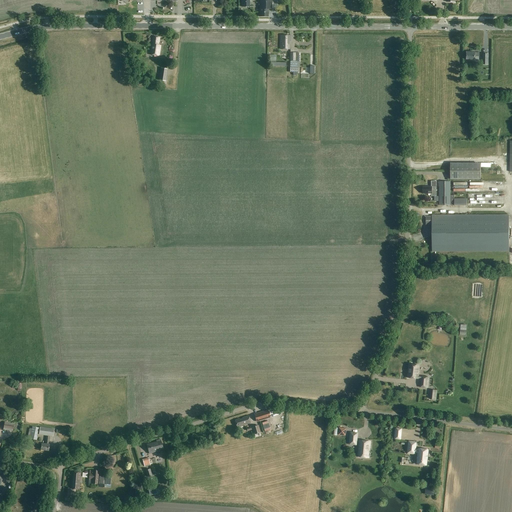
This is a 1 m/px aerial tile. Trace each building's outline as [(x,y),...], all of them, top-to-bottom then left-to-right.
[(259,0),(259,17),(268,17),(268,9),(272,9),(271,0),(259,0)] [(290,42),(290,36),(281,35),(280,50),(288,50),(289,42),(290,42)] [(159,45),(160,37),(153,36),(153,40),(152,40),(150,55),(160,56),(161,45),(159,45)] [(299,68),(299,53),(290,53),(290,68),(299,68)] [(305,59),(309,65),(314,61),(310,55),(305,59)] [(159,80),(166,81),(167,69),(161,68),(159,80)] [(450,180),(480,180),(481,164),(451,163),(450,180)] [(451,205),(451,182),(439,182),(439,205),(451,205)] [(437,197),(437,187),(432,187),(423,187),(423,194),(432,194),(432,197),(437,197)] [(509,252),(509,215),(432,216),(432,217),(426,217),(426,225),(432,225),(432,252),(509,252)] [(421,376),(419,376),(420,370),(419,370),(420,365),(409,364),(407,378),(418,379),(421,379),(420,387),(428,388),(429,377),(421,376)] [(268,410),(254,414),(256,422),(270,418),(268,410)] [(251,423),(249,416),(242,418),(243,419),(240,420),(240,418),(236,420),(236,421),(235,421),(237,428),(251,423)] [(13,431),(14,423),(5,422),(3,429),(13,431)] [(254,435),(261,432),(259,425),(252,427),(254,435)] [(37,436),(39,428),(32,426),(29,438),(37,440),(38,437),(37,436)] [(53,437),(54,429),(51,429),(40,427),(39,435),(53,437)] [(360,442),(357,442),(358,433),(351,432),(350,444),(357,445),(357,444),(360,444),(359,456),(368,457),(369,450),(370,441),(360,440),(360,442)] [(49,445),(50,437),(46,437),(45,444),(42,444),(41,450),(49,451),(49,445)] [(149,454),(160,451),(159,450),(163,449),(161,439),(156,440),(157,442),(147,444),(149,454)] [(418,449),(416,448),(417,442),(408,441),(407,454),(416,455),(416,453),(418,453),(416,464),(427,466),(429,449),(418,448),(418,449)] [(79,489),(81,472),(73,471),(73,473),(72,473),(70,488),(79,489)] [(99,471),(93,471),(93,473),(90,473),(89,484),(98,485),(99,471)] [(154,484),(147,486),(150,495),(157,493),(154,484)]
